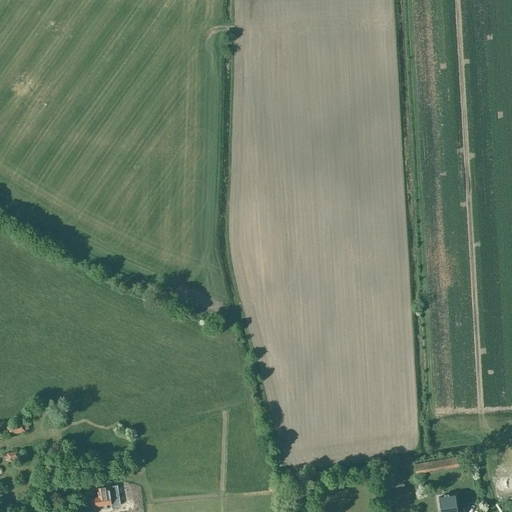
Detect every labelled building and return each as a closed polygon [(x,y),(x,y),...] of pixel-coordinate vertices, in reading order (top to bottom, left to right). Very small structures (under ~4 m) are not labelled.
[(14,423),(14,424),(6,426),(8,434),(24,431),(22,422),(14,423)] [(6,453),(7,459),(18,457),(16,451),(6,453)] [(456,457),(406,466),(408,475),(423,473),(439,470),(458,466),(456,457)] [(140,486),(133,487),(136,510),(142,509),(140,486)] [(109,495),(105,496),(104,487),(97,488),(98,496),(94,497),(90,498),(91,507),(96,506),(102,505),(102,510),(111,509),(110,504),(111,504),(110,496),(109,495)] [(456,511),(454,495),(438,497),(439,511),(456,511)]
